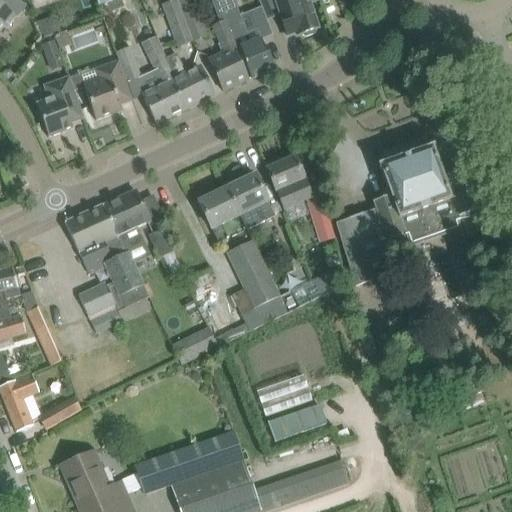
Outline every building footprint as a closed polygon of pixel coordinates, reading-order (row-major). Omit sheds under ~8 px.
[(17,18),(26,7),(17,0),(0,0),(0,29),(5,23),(9,26),(16,18),(17,18)] [(192,43),(176,0),(160,0),(163,6),(162,6),(177,48),(192,43)] [(194,0),(176,0),(192,43),(208,37),(194,0)] [(211,0),(215,10),(220,24),(226,22),(239,49),(244,61),(252,79),(275,69),(266,48),(265,49),(257,30),(246,35),(240,20),(233,0),(211,0)] [(321,1),(320,0),(276,0),(281,15),(279,16),(287,37),(296,33),(297,36),(302,35),(305,37),(315,34),(316,30),(318,29),(313,16),(315,15),(310,3),(319,0),(319,1),(321,1)] [(226,22),(220,24),(214,27),(225,55),(209,62),(214,74),(223,92),(248,80),(235,51),(239,49),(226,22)] [(66,33),(55,37),(59,51),(71,47),(66,33)] [(46,62),(59,58),(53,43),(41,47),(46,62)] [(125,82),(132,101),(142,97),(156,125),(185,111),(161,63),(153,67),(162,85),(146,93),(141,79),(142,78),(131,48),(116,53),(119,62),(125,82)] [(166,60),(161,63),(185,111),(214,96),(200,68),(187,74),(177,53),(166,59),(166,60)] [(120,105),(132,101),(125,82),(119,62),(95,71),(99,83),(84,88),(89,102),(96,121),(122,112),(120,105)] [(5,71),(1,75),(7,82),(14,75),(10,71),(5,71)] [(69,78),(63,80),(44,87),(49,100),(37,104),(49,138),(73,129),(71,124),(84,119),(77,100),(69,78)] [(380,167),(381,169),(391,196),(373,202),(376,210),(336,224),(355,287),(393,273),(387,259),(393,257),(391,253),(410,246),(408,240),(410,239),(411,244),(458,228),(453,216),(455,216),(455,217),(480,208),(467,169),(443,177),(433,150),(434,150),(433,148),(431,149),(382,167),(382,166),(380,167)] [(281,158),(264,165),(267,170),(274,188),(276,192),(281,204),(310,193),(304,180),(305,180),(303,176),(295,158),(283,163),(281,158)] [(227,189),(240,216),(247,230),(275,217),(268,203),(255,175),(227,189)] [(240,216),(227,189),(198,203),(211,230),(219,244),(228,239),(221,225),(240,216)] [(135,191),(100,207),(143,301),(149,298),(128,253),(126,254),(122,245),(127,243),(131,249),(144,243),(138,228),(150,223),(135,191)] [(311,202),(307,203),(319,243),(335,238),(324,197),(311,202)] [(143,301),(100,207),(65,223),(79,255),(80,254),(89,275),(106,267),(114,283),(107,287),(105,284),(79,297),(88,317),(115,305),(110,295),(118,292),(125,309),(143,301)] [(163,230),(149,236),(159,259),(160,259),(164,269),(177,263),(163,230)] [(246,325),(214,340),(218,348),(286,315),(288,314),(282,302),(274,284),(272,285),(252,242),(227,254),(245,292),(233,298),(246,325)] [(420,256),(434,306),(479,292),(465,243),(420,256)] [(6,301),(19,297),(13,269),(0,271),(0,340),(2,340),(26,333),(19,316),(9,320),(6,301)] [(299,304),(331,294),(325,278),(294,288),(299,304)] [(28,314),(40,340),(51,366),(61,362),(39,309),(28,314)] [(91,322),(96,334),(122,322),(117,310),(91,322)] [(369,326),(357,330),(365,354),(376,350),(369,326)] [(218,348),(214,340),(209,330),(172,348),(181,366),(218,348)] [(6,357),(0,357),(0,381),(9,381),(6,357)] [(16,381),(0,387),(0,388),(17,432),(34,425),(32,423),(40,419),(46,430),(81,410),(74,398),(41,416),(33,396),(40,393),(32,376),(17,382),(16,381)] [(322,405),(269,422),(275,443),(328,425),(322,405)] [(172,486),(181,511),(257,511),(260,511),(276,511),(350,487),(341,461),(253,491),(242,460),(233,432),(134,466),(144,496),(172,486)] [(93,452),(79,458),(61,466),(81,511),(133,511),(120,481),(108,486),(93,452)]
